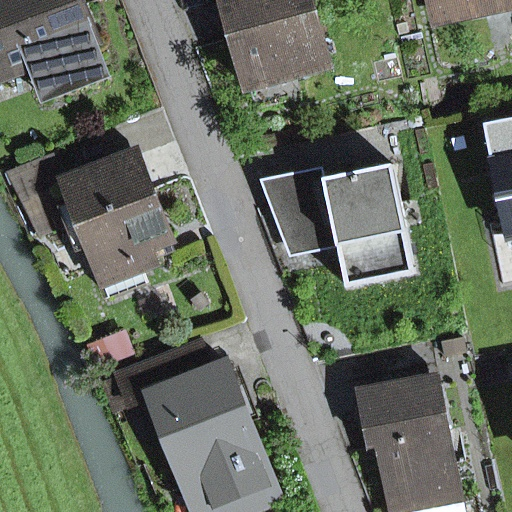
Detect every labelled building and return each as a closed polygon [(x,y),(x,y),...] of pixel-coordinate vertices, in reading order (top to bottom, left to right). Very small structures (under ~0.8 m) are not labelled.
[(0,0),(0,81),(33,69),(46,102),(111,77),(83,0),(0,0)] [(294,65),(297,75),(332,65),(314,0),(224,0),(246,79),(294,65)] [(511,0),(433,0),(438,21),(511,4),(511,0)] [(246,79),(249,88),(297,75),(294,65),(246,79)] [(511,119),(487,125),(509,236),(511,235),(511,119)] [(156,267),(149,248),(172,240),(139,156),(67,184),(111,298),(149,283),(145,272),(156,267)] [(26,199),(41,237),(68,226),(53,189),(67,184),(59,165),(18,181),(26,199)] [(341,248),(349,289),(417,275),(395,166),(327,180),(341,248)] [(341,248),(327,180),(324,168),(263,181),(296,257),(341,248)] [(152,398),(187,489),(200,483),(211,511),(228,511),(280,492),(253,422),(250,423),(230,372),(234,370),(233,367),(214,374),(203,346),(122,377),(133,406),(152,398)] [(440,376),(360,391),(371,448),(378,446),(391,511),(420,511),(465,503),(440,376)] [(195,511),(211,511),(200,483),(187,489),(195,511)] [(466,511),(465,503),(420,511),(466,511)]
